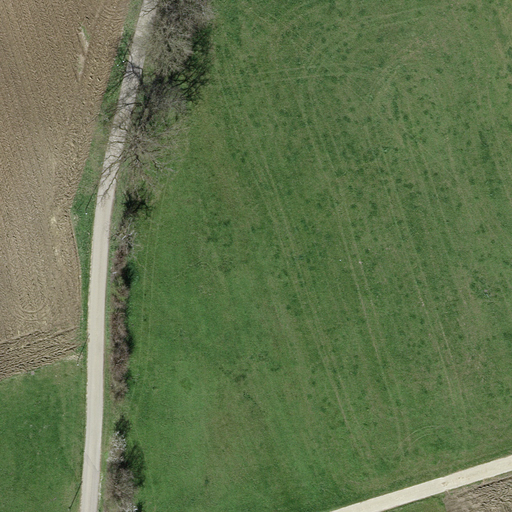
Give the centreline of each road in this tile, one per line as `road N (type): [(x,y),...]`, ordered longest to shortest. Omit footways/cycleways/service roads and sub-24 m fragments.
road 1 (track): [(152,0),(117,135),(98,265),(87,511)]
road 2 (track): [(375,511),(511,469)]
